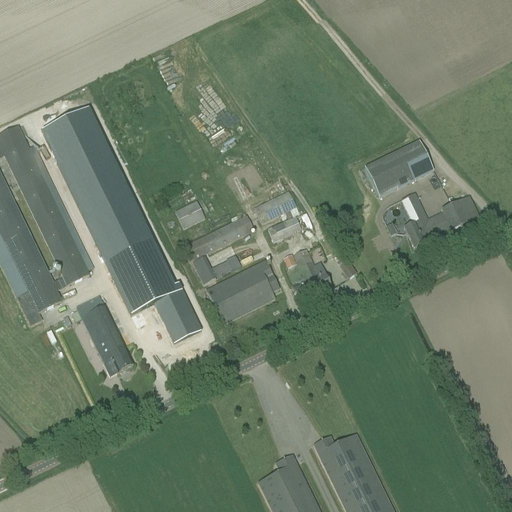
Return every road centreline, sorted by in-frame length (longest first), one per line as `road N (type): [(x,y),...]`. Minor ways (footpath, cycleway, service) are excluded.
road 1 (tertiary): [(0,489),(511,237)]
road 2 (track): [(421,141),(296,0)]
